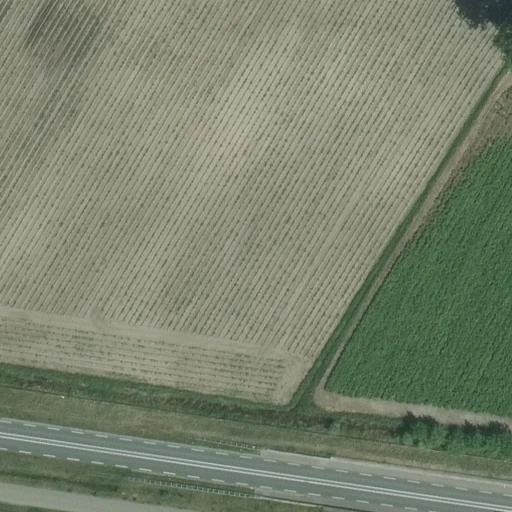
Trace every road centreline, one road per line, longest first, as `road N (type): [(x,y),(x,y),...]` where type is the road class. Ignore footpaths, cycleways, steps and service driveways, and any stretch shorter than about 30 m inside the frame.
road 1 (secondary): [(0,434),(511,508)]
road 2 (unclassified): [(0,491),(135,511)]
